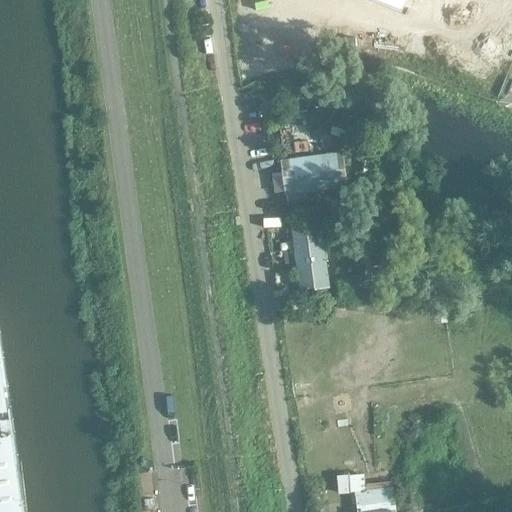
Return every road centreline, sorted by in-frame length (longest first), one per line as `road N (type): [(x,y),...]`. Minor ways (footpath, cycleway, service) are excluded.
road 1 (unclassified): [(293,511),(218,0)]
road 2 (unclassified): [(103,0),(173,511)]
